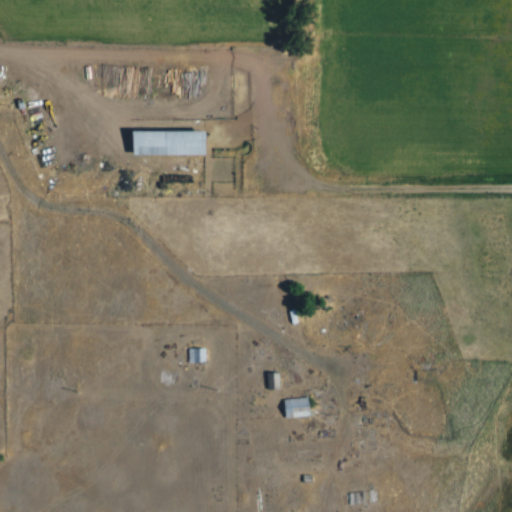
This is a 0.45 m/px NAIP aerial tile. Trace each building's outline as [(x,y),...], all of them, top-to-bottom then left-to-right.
[(211,124),(211,151),(143,152),(143,125),(211,124)] [(301,304),(302,322),(314,321),(313,304),(301,304)] [(213,346),(213,362),(200,363),(199,346),(213,346)] [(204,349),(187,349),(187,363),(204,363),(204,349)] [(316,396),(319,414),(299,417),(296,399),(316,396)] [(282,399),(282,418),(307,417),(306,398),(282,399)]
